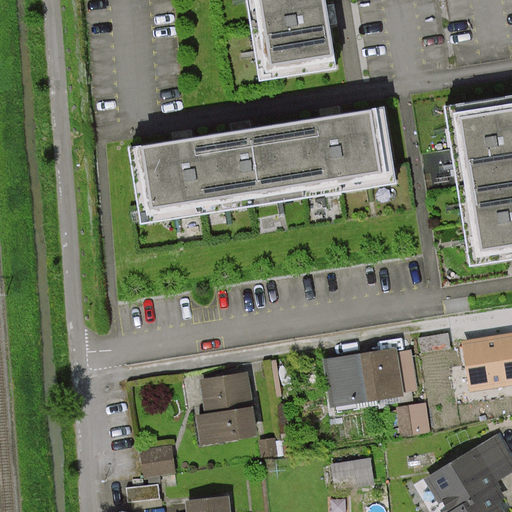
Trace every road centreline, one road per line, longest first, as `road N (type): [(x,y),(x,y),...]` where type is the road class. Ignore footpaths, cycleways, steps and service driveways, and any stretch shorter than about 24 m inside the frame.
road 1 (unclassified): [(51,0),(87,511)]
road 2 (residential): [(511,69),(136,128)]
